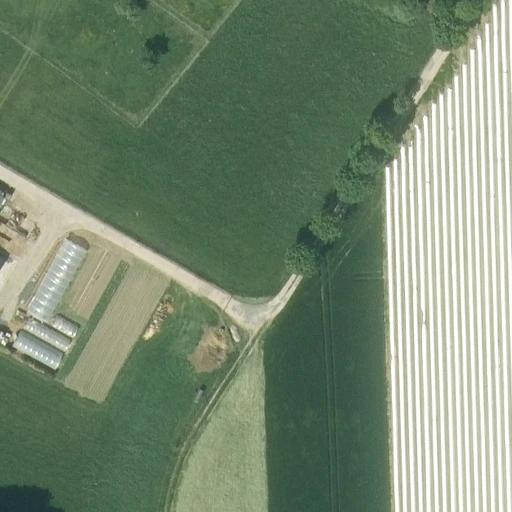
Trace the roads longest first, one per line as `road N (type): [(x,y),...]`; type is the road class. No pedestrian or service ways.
road 1 (track): [(473,0),(186,441),(167,478),(165,511)]
road 2 (track): [(264,328),(0,180)]
